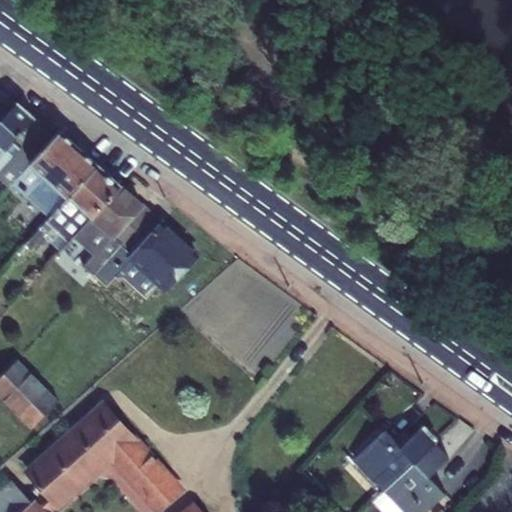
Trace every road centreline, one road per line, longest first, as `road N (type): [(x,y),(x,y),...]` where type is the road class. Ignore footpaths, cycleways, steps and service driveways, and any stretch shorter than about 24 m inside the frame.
road 1 (secondary): [(511,376),(0,1)]
road 2 (secondary): [(0,32),(511,406)]
